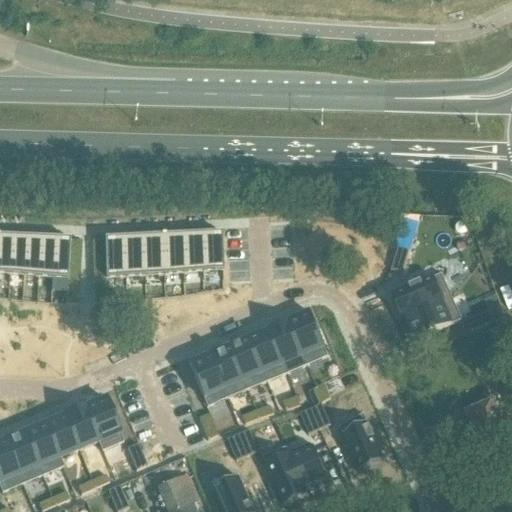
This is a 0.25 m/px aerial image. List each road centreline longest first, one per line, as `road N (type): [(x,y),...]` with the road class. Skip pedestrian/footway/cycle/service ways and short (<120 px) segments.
road 1 (primary): [(432,99),(0,89)]
road 2 (primary): [(0,141),(417,155)]
road 3 (residential): [(437,511),(339,295),(308,288),(266,307)]
road 4 (residential): [(137,362),(69,388),(0,389)]
road 5 (residential): [(266,307),(137,362)]
